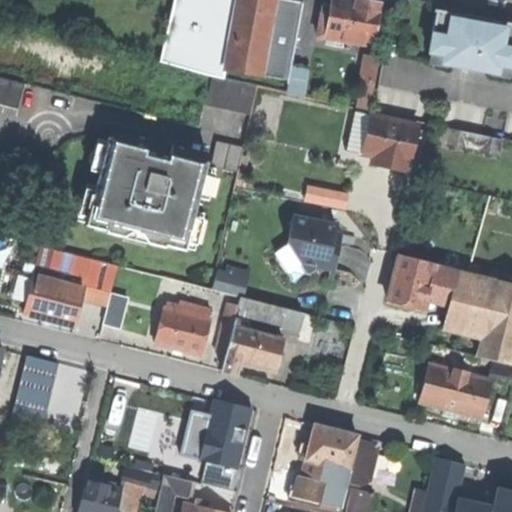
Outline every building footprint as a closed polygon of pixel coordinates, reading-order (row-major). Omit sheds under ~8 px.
[(225,68),(237,0),(173,0),(163,56),(225,68)] [(261,75),(274,0),(237,0),(225,68),(261,75)] [(303,3),(285,0),(274,0),(261,75),(289,80),(291,66),(303,3)] [(330,0),(328,16),(325,38),(371,46),(378,3),(366,1),(357,0),(354,0),(354,2),(342,0),(330,0)] [(436,10),(432,29),(445,32),(449,13),(436,10)] [(450,56),(448,65),(492,73),(494,63),(511,67),(511,66),(511,47),(504,46),(508,23),(479,18),(449,13),(445,32),(432,29),(428,52),(431,53),(450,56)] [(317,37),(325,38),(328,16),(320,15),(317,37)] [(448,69),(448,65),(450,56),(431,53),(429,65),(448,69)] [(379,58),(365,55),(353,112),(368,115),(379,58)] [(223,78),(225,68),(163,56),(160,62),(213,76),(223,78)] [(510,79),(511,67),(494,63),(492,73),(492,76),(510,79)] [(307,69),(291,66),(289,80),(286,93),(302,96),(307,69)] [(249,115),(256,86),(223,78),(213,76),(206,105),(249,115)] [(0,78),(0,104),(18,109),(25,85),(0,78)] [(368,115),(353,112),(345,151),(363,154),(371,115),(368,115)] [(416,125),(371,115),(363,154),(377,157),(376,163),(392,167),(393,160),(408,163),(416,125)] [(204,162),(206,155),(171,146),(169,155),(145,149),(147,140),(112,131),(110,138),(108,137),(107,141),(97,178),(95,186),(85,223),(85,225),(94,228),(93,230),(175,251),(176,248),(184,251),(185,248),(194,211),(196,204),(206,167),(207,163),(204,162)] [(152,141),(147,140),(145,149),(169,155),(171,146),(168,145),(168,142),(160,140),(152,138),(152,141)] [(88,176),(97,178),(107,141),(98,139),(88,176)] [(210,166),(236,172),(242,147),(216,141),(210,166)] [(407,170),(408,163),(393,160),(392,167),(398,168),(407,170)] [(206,206),(215,170),(206,167),(196,204),(206,206)] [(77,221),(85,223),(95,186),(87,184),(77,221)] [(344,209),(347,193),(308,185),(304,201),(344,209)] [(204,214),(194,211),(185,248),(194,251),(204,214)] [(286,244),(306,275),(318,267),(333,270),(336,257),(339,244),(332,242),(335,224),(292,216),(286,244)] [(294,283),(306,275),(286,244),(274,252),(294,283)] [(83,286),(80,299),(106,306),(110,293),(117,265),(40,245),(33,273),(83,286)] [(429,289),(434,265),(435,264),(399,255),(387,302),(402,305),(423,310),(424,309),(429,289)] [(434,265),(429,289),(450,294),(445,314),(442,329),(480,339),(476,356),(511,364),(511,282),(495,279),(494,280),(434,265)] [(213,290),(239,296),(243,297),(249,272),(227,266),(226,271),(218,269),(213,290)] [(83,286),(33,273),(23,313),(47,319),(73,326),(80,299),(83,286)] [(424,309),(445,314),(450,294),(429,289),(424,309)] [(127,297),(110,293),(106,306),(102,323),(119,327),(127,297)] [(239,296),(237,305),(235,311),(256,316),(255,319),(298,328),(301,312),(243,297),(239,296)] [(165,307),(163,306),(153,342),(175,347),(201,354),(210,319),(207,318),(209,309),(186,303),(185,310),(166,305),(165,307)] [(215,351),(224,353),(234,318),(235,311),(237,305),(227,303),(215,351)] [(240,319),(234,318),(224,353),(220,369),(234,373),(237,361),(255,366),(274,371),(282,337),(239,326),(240,319)] [(488,373),(510,379),(511,370),(511,367),(491,362),(488,373)] [(481,418),(491,380),(429,364),(419,402),(453,411),(481,418)] [(199,460),(208,462),(236,468),(251,408),(228,403),(214,400),(210,417),(199,460)] [(199,460),(210,417),(191,412),(180,455),(199,460)] [(326,482),(321,501),(336,505),(340,506),(346,480),(355,442),(357,435),(331,429),(314,425),(308,448),(306,456),(302,476),(326,482)] [(355,442),(346,480),(361,483),(368,478),(377,453),(371,446),(355,442)] [(300,455),(306,456),(308,448),(302,446),(300,455)] [(427,491),(426,497),(441,501),(450,463),(434,459),(427,491)] [(133,469),(150,473),(152,464),(135,461),(133,469)] [(236,468),(208,462),(202,484),(231,491),(236,468)] [(463,466),(450,463),(441,501),(455,504),(455,500),(463,466)] [(121,490),(117,508),(132,511),(134,511),(139,494),(158,498),(163,476),(150,473),(133,469),(123,467),(120,476),(122,477),(119,489),(121,490)] [(288,500),(320,507),(321,501),(326,482),(302,476),(295,474),(288,500)] [(154,511),(169,511),(174,493),(189,497),(193,481),(164,475),(163,476),(158,498),(154,511)] [(116,511),(117,508),(121,490),(119,489),(85,481),(80,501),(77,511),(116,511)] [(346,511),(368,511),(373,491),(353,486),(346,511)] [(422,511),(426,497),(427,491),(417,489),(412,511),(422,511)] [(511,511),(511,495),(497,492),(496,498),(494,509),(484,506),(455,500),(455,504),(452,511),(511,511)] [(486,496),(484,506),(494,509),(496,498),(486,496)] [(422,511),(452,511),(455,504),(441,501),(426,497),(422,511)] [(197,500),(195,507),(206,510),(208,503),(197,500)] [(336,505),(321,501),(320,507),(335,511),(336,505)]
